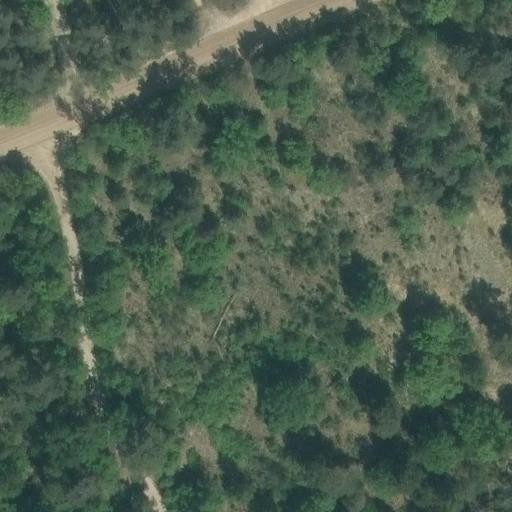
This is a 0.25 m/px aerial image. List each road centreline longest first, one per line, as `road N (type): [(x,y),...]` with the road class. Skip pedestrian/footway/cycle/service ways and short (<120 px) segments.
road 1 (track): [(36,127),(96,392),(117,452),(160,511)]
road 2 (track): [(0,142),(300,0)]
